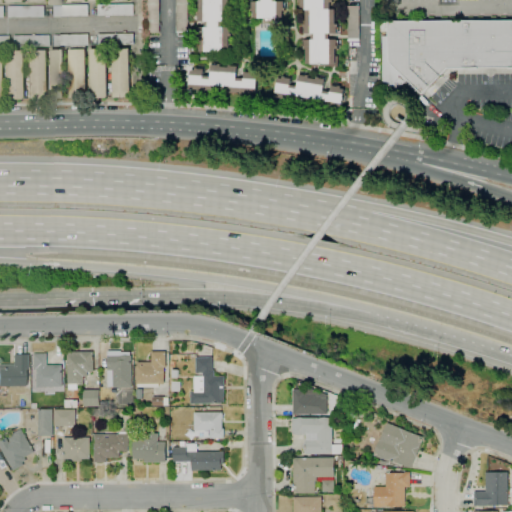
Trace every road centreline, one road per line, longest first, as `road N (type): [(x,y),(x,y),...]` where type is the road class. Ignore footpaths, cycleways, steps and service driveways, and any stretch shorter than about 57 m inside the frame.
road 1 (residential): [(0,326),(210,328),(511,445)]
road 2 (motorway): [(0,230),(255,251),(511,316)]
road 3 (motorway): [(0,260),(200,277),(387,317)]
road 4 (motorway): [(323,218),(149,193),(0,186)]
road 5 (motorway): [(90,298),(220,297),(387,317)]
road 6 (motorway): [(511,197),(252,129)]
road 7 (primary): [(252,129),(0,123)]
road 8 (residential): [(260,495),(39,497),(18,508)]
road 9 (motorway): [(511,268),(323,218)]
road 10 (motorway): [(511,242),(373,208),(323,218)]
road 11 (primary): [(421,154),(362,139),(252,129)]
road 12 (residential): [(262,350),(260,511)]
road 13 (motorway): [(387,317),(511,356)]
